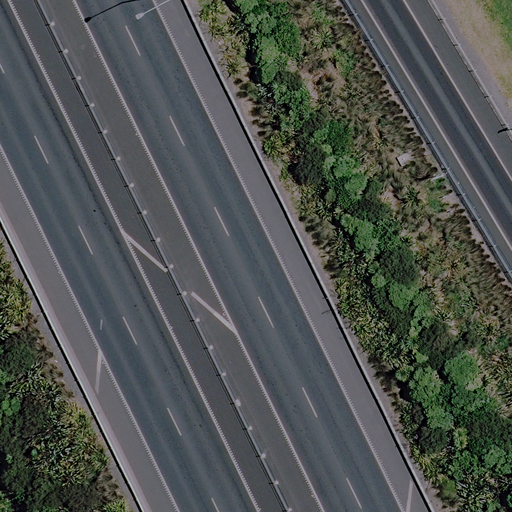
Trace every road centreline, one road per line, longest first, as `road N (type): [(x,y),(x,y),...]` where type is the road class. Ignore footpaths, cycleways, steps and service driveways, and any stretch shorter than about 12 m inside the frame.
road 1 (motorway): [(88,0),(336,511)]
road 2 (motorway): [(189,511),(0,129)]
road 3 (motorway): [(377,0),(511,223)]
